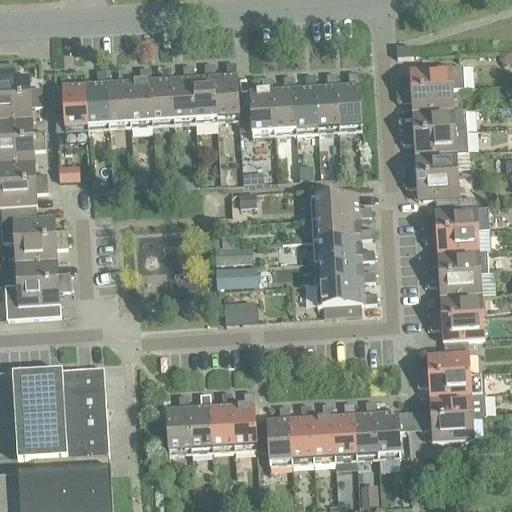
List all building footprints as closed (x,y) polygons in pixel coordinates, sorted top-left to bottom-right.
[(396,51),(397,63),(413,62),(413,50),(396,51)] [(511,55),(498,55),(498,63),(504,69),(511,68),(511,55)] [(236,127),(239,127),(238,97),(236,67),(226,68),(227,80),(215,81),(216,85),(215,85),(217,124),(236,123),(236,127)] [(0,103),(42,101),(42,92),(30,93),(29,80),(17,81),(16,68),(0,69),(0,103)] [(217,128),(217,124),(215,85),(216,85),(215,81),(215,68),(204,69),(205,81),(194,82),(194,87),(193,87),(195,125),(214,124),(215,128),(217,128)] [(196,130),(195,125),(193,87),(194,87),(194,82),(193,70),(183,70),(184,83),(172,84),(172,88),(174,126),(193,125),(193,130),(196,130)] [(174,131),(174,126),(172,88),(172,84),(171,71),(161,72),(162,84),(151,85),(151,89),(150,89),(152,128),(171,127),(172,131),(174,131)] [(399,97),(452,94),(464,93),(463,71),(410,74),(411,87),(399,87),(399,97)] [(153,132),(152,128),(150,89),(151,89),(151,85),(150,72),(140,73),(140,85),(129,86),(129,91),(131,133),(153,132)] [(128,134),(131,133),(129,91),(129,86),(128,74),(118,74),(119,87),(107,87),(108,92),(107,92),(109,130),(128,129),(128,134)] [(110,135),(109,130),(107,92),(108,92),(107,87),(107,75),(97,76),(97,88),(85,89),(88,136),(110,135)] [(349,90),(337,91),(338,95),(337,95),(339,133),(358,132),(358,137),(362,136),(358,77),(348,77),(349,90)] [(327,91),(316,92),(316,96),(315,96),(318,135),(337,133),(337,138),(339,138),(339,133),(337,95),(338,95),(337,91),(337,78),(326,79),(327,91)] [(306,92),(294,93),(295,97),(294,98),(296,140),(318,139),(318,135),(315,96),(316,96),(316,92),(315,79),(305,80),(306,92)] [(284,94),(273,94),(273,99),(272,99),(275,137),(293,136),(294,141),(296,140),(294,98),(295,97),(294,93),(294,81),(283,81),(284,94)] [(238,97),(239,127),(252,126),(252,143),(275,142),(275,137),(272,99),(273,99),(273,94),(272,82),(262,82),(262,95),(238,97)] [(65,137),(88,136),(85,89),(63,90),(63,91),(54,91),(55,110),(64,109),(65,137)] [(412,105),(413,118),(454,115),(452,94),(399,97),(400,106),(412,105)] [(0,103),(0,125),(32,124),(31,112),(43,111),(42,101),(0,103)] [(401,130),(402,140),(455,137),(454,115),(413,118),(414,130),(401,130)] [(0,125),(0,147),(45,145),(44,135),(33,136),(32,124),(0,125)] [(415,149),(415,161),(456,158),(468,158),(467,136),(455,137),(402,140),(403,149),(415,149)] [(0,147),(0,168),(34,167),(34,155),(45,154),(45,145),(0,147)] [(404,174),(405,183),(457,180),(456,158),(415,161),(416,173),(404,174)] [(0,168),(0,190),(47,188),(47,178),(35,179),(34,167),(0,168)] [(253,178),(242,178),(243,189),(253,189),(253,178)] [(123,180),(113,181),(114,196),(124,196),(123,180)] [(435,204),(435,216),(473,214),(473,202),(459,202),(457,180),(405,183),(405,192),(417,192),(418,205),(435,204)] [(0,190),(0,212),(37,211),(36,198),(48,197),(47,188),(0,190)] [(255,198),(239,199),(240,213),(256,212),(255,198)] [(312,222),(312,225),(354,222),(354,223),(359,222),(371,222),(371,211),(358,212),(358,200),(315,202),(315,203),(316,222),(312,222)] [(0,247),(15,246),(67,243),(67,234),(55,235),(54,222),(37,223),(37,211),(0,212),(0,247)] [(424,229),(425,239),(477,236),(476,213),(473,214),(435,216),(436,229),(424,229)] [(312,225),(313,246),(356,244),(360,244),(373,243),(372,233),(360,234),(359,222),(354,223),(354,222),(312,225)] [(437,247),(438,260),(479,257),(477,236),(425,239),(425,248),(437,247)] [(235,239),(221,240),(221,253),(236,252),(235,239)] [(15,246),(16,268),(56,266),(56,253),(68,253),(67,243),(15,246)] [(314,268),(319,268),(357,265),(357,266),(361,265),(374,265),(373,255),(361,255),(360,244),(356,244),(313,246),(314,268)] [(215,253),(214,254),(215,270),(216,270),(217,270),(252,268),(251,252),(236,252),(221,253),(215,253)] [(427,282),(480,279),(488,278),(487,257),(479,257),(438,260),(439,272),(427,272),(427,282)] [(315,287),(316,289),(358,287),(363,287),(375,286),(375,276),(362,277),(361,265),(357,266),(357,265),(319,268),(320,287),(315,287)] [(16,268),(17,290),(70,286),(69,277),(57,278),(56,266),(16,268)] [(217,273),(215,274),(216,295),(218,294),(256,293),(256,272),(218,273),(217,273)] [(440,290),(441,303),(481,300),(480,279),(427,282),(428,291),(440,290)] [(70,286),(17,290),(1,291),(3,325),(56,322),(56,310),(59,310),(58,297),(71,296),(70,286)] [(358,287),(316,289),(317,312),(323,311),(324,323),(362,320),(361,309),(377,308),(376,298),(363,299),(363,287),(358,287)] [(429,316),(430,325),(482,322),(481,300),(441,303),(441,315),(429,316)] [(251,306),(223,307),(224,329),(257,327),(257,313),(254,308),(251,306)] [(443,347),(467,345),(484,344),(482,322),(430,325),(430,334),(442,334),(443,347)] [(416,373),(417,382),(469,379),(467,345),(443,347),(444,359),(427,360),(428,372),(416,373)] [(12,378),(17,465),(32,464),(33,478),(0,480),(0,511),(112,511),(110,473),(108,473),(108,459),(109,459),(103,373),(12,378)] [(430,403),(470,401),(482,400),(481,379),(469,379),(417,382),(417,392),(429,391),(430,403)] [(253,456),(256,456),(255,426),(253,396),(243,397),(244,409),(232,410),(233,415),(232,415),(234,453),(253,452),(253,456)] [(234,457),(234,453),(232,415),(233,415),(232,410),(232,398),(221,398),(222,411),(211,411),(211,416),(210,416),(212,454),(231,453),(231,458),(234,457)] [(213,459),(212,454),(210,416),(211,416),(211,411),(210,399),(200,399),(201,412),(189,413),(189,417),(191,460),(213,459)] [(188,460),(191,460),(189,417),(189,413),(188,400),(178,401),(179,413),(166,414),(168,457),(188,456),(188,460)] [(419,416),(419,426),(472,423),(472,422),(479,421),(483,417),(482,405),(478,401),(470,402),(470,401),(430,403),(431,416),(419,416)] [(366,419),(354,420),(355,424),(354,424),(356,462),(375,461),(375,466),(378,466),(378,461),(375,423),(376,423),(376,418),(375,406),(365,407),(366,419)] [(344,420),(333,421),(333,425),(332,425),(334,464),(353,463),(354,467),(356,467),(356,462),(354,424),(355,424),(354,420),(354,407),(343,408),(344,420)] [(323,422),(311,422),(311,427),(313,465),(332,464),(332,468),(335,468),(334,464),(332,425),(333,425),(333,421),(332,409),(322,409),(323,422)] [(301,423),(290,424),(290,428),(289,428),(291,466),(310,465),(311,470),(313,470),(313,465),(311,427),(311,422),(310,410),(300,410),(301,423)] [(255,426),(256,456),(268,455),(269,472),(292,471),(291,466),(289,428),(290,428),(290,424),(289,411),(279,412),(279,424),(255,426)] [(398,417),(376,418),(376,423),(375,423),(378,461),(396,460),(397,464),(400,464),(399,436),(408,436),(407,417),(398,417)] [(433,447),(473,445),(472,423),(419,426),(420,435),(432,434),(433,447)] [(473,445),(474,458),(506,456),(505,443),(473,445)] [(377,490),(360,491),(361,511),(378,510),(377,490)]
